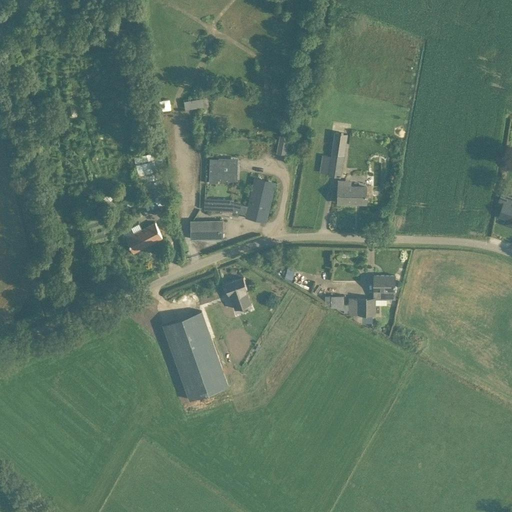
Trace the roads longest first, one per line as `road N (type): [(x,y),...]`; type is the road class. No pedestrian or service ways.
road 1 (unclassified): [(511,254),(457,241),(270,239),(0,346)]
road 2 (track): [(198,265),(187,234),(177,98)]
